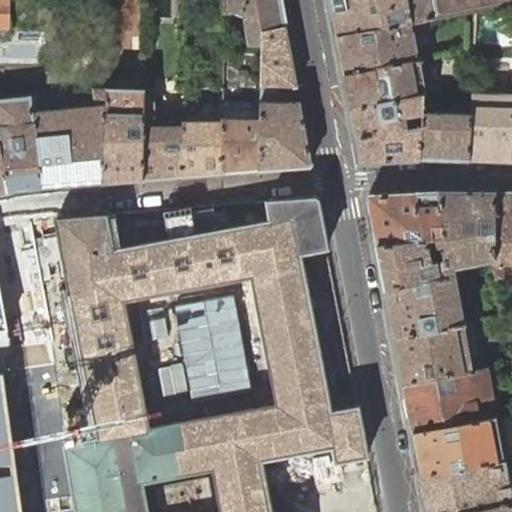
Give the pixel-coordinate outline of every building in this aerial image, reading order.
[(0,0),(0,31),(10,32),(10,0),(0,0)] [(280,0),(225,0),(225,11),(244,10),(249,42),(263,42),(264,29),(286,25),(280,0)] [(422,19),(436,17),(433,0),(331,0),(336,24),(338,34),(411,21),(422,19)] [(511,0),(433,0),(436,17),(476,9),(511,2),(511,0)] [(424,28),(422,19),(411,21),(338,34),(343,61),(345,71),(413,58),(418,57),(429,56),(428,47),(417,49),(413,29),(424,28)] [(291,52),(286,25),(264,29),(263,42),(262,81),(297,83),(291,52)] [(417,49),(428,47),(424,28),(413,29),(417,49)] [(424,92),(435,90),(429,56),(418,57),(413,58),(345,71),(349,94),(351,106),(419,93),(424,92)] [(300,99),(297,83),(262,81),(262,93),(262,98),(262,109),(262,119),(260,168),(287,166),(310,164),(312,162),(300,99)] [(0,139),(9,189),(10,189),(43,185),(104,180),(108,87),(94,88),(96,104),(81,105),(77,106),(56,108),(37,109),(36,93),(0,96),(0,139)] [(145,87),(108,87),(104,180),(143,177),(145,119),(145,100),(145,87)] [(398,158),(420,156),(423,123),(414,125),(413,119),(409,120),(408,115),(423,112),(423,109),(424,104),(424,92),(419,93),(351,106),(361,159),(364,160),(398,158)] [(497,159),(511,159),(511,92),(509,92),(474,92),(472,112),(469,158),(497,159)] [(143,177),(182,174),(184,118),(184,110),(177,110),(177,114),(177,119),(155,119),(155,114),(155,99),(145,100),(145,119),(143,177)] [(447,157),(469,158),(472,112),(430,110),(430,104),(424,104),(423,109),(423,112),(423,123),(420,156),(447,157)] [(220,106),(184,106),(184,110),(184,118),(182,174),(221,171),(223,118),(223,117),(223,107),(223,105),(220,106)] [(221,171),(260,168),(262,119),(223,117),(223,118),(221,171)] [(0,191),(9,189),(0,139),(0,191)] [(443,234),(439,190),(370,193),(369,195),(374,223),(378,242),(443,234)] [(463,190),(439,190),(443,234),(446,268),(455,266),(494,258),(496,190),(463,190)] [(511,190),(496,190),(494,258),(495,262),(495,265),(496,276),(504,276),(504,262),(511,262),(511,190)] [(367,453),(358,403),(331,409),(302,249),(327,245),(318,196),(317,195),(269,199),(273,217),(115,246),(109,212),(57,216),(59,225),(69,274),(71,287),(75,305),(81,341),(99,434),(64,440),(77,511),(272,511),(262,456),(335,442),(338,458),(367,453)] [(69,274),(59,225),(54,225),(33,229),(42,277),(43,278),(60,275),(63,289),(71,287),(69,274)] [(443,234),(378,242),(383,271),(386,286),(447,274),(446,268),(443,234)] [(455,266),(446,268),(447,274),(386,286),(392,317),(395,335),(457,324),(466,321),(455,266)] [(0,280),(0,344),(10,343),(0,280)] [(476,352),(470,321),(466,321),(457,324),(395,335),(401,366),(404,382),(465,370),(472,369),(469,353),(476,352)] [(486,366),(472,369),(465,370),(404,382),(410,414),(413,431),(495,415),(486,366)] [(0,371),(0,511),(24,511),(5,370),(0,371)] [(498,422),(497,415),(495,415),(413,431),(419,458),(422,473),(499,459),(505,458),(503,451),(498,422)] [(429,511),(456,511),(511,501),(511,490),(508,473),(506,458),(505,458),(499,459),(422,473),(427,502),(429,511)] [(511,511),(511,501),(456,511),(511,511)]
